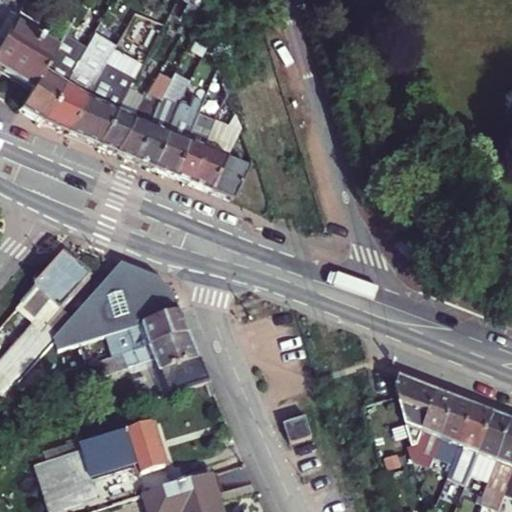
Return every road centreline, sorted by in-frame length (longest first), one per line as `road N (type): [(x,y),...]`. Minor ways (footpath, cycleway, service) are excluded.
road 1 (residential): [(377,293),(288,0)]
road 2 (residential): [(206,264),(210,310),(296,511)]
road 3 (primary): [(377,293),(210,234)]
road 4 (primary): [(206,264),(371,323)]
road 5 (primary): [(46,207),(206,264)]
road 6 (primary): [(210,234),(66,175)]
road 7 (primary): [(371,323),(511,378)]
road 8 (primary): [(511,344),(377,293)]
